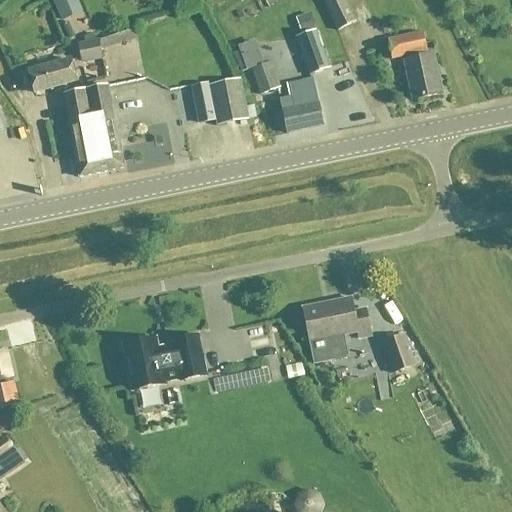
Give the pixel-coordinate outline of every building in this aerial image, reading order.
[(75,6),(72,0),(48,0),(55,15),(75,6)] [(342,0),(320,0),(336,32),(354,23),(342,0)] [(291,40),(305,79),(325,70),(332,89),(349,83),(341,61),(325,67),(313,32),(291,40)] [(425,53),(421,33),(386,41),(390,60),(425,53)] [(97,43),(78,47),(81,63),(101,59),(97,43)] [(432,55),(403,61),(411,101),(440,95),(432,55)] [(27,74),(33,94),(75,82),(69,61),(27,74)] [(250,71),(260,98),(279,90),(270,63),(250,71)] [(216,128),(247,121),(239,80),(208,87),(216,128)] [(106,87),(84,91),(90,118),(88,118),(98,174),(123,169),(106,87)] [(90,118),(84,91),(63,95),(79,178),(98,174),(88,118),(90,118)] [(322,127),(315,94),(279,102),(286,135),(322,127)] [(349,300),(302,310),(313,365),(345,359),(340,337),(356,334),(358,340),(369,338),(364,310),(352,312),(349,300)] [(403,336),(381,344),(391,375),(414,367),(403,336)] [(180,383),(205,378),(197,339),(172,344),(172,348),(157,351),(155,341),(123,348),(132,393),(164,386),(164,385),(179,381),(180,383)] [(0,439),(0,460),(13,451),(3,437),(0,439)] [(317,497),(307,493),(297,498),(293,508),(295,511),(319,511),(322,507),(317,497)]
